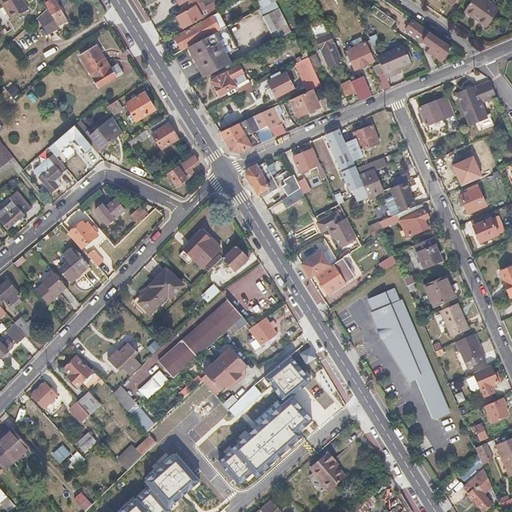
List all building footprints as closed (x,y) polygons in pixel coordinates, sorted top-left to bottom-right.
[(21,0),(0,0),(0,2),(11,21),(28,10),(21,0)] [(204,0),(185,12),(177,17),(183,28),(217,8),(212,1),(207,4),(204,0)] [(180,0),(179,1),(185,12),(204,0),(180,0)] [(500,9),(487,0),(471,0),(464,11),(487,27),(500,9)] [(42,11),(51,26),(57,23),(58,25),(68,19),(57,1),(47,6),(48,8),(42,11)] [(265,7),(258,10),(275,41),(291,32),(275,1),(265,7)] [(320,10),(307,16),(310,24),(324,18),(320,10)] [(324,18),(310,24),(321,48),(318,49),(322,57),(324,56),(329,66),(342,60),(324,18)] [(207,20),(196,26),(204,40),(215,34),(207,20)] [(412,21),(406,31),(430,47),(427,52),(442,61),(445,57),(451,48),(412,21)] [(196,26),(175,37),(183,51),(189,48),(204,40),(196,26)] [(204,40),(189,48),(205,78),(231,64),(227,56),(238,50),(226,28),(215,34),(204,40)] [(363,42),(345,50),(354,71),(372,63),(363,42)] [(404,45),(377,57),(384,73),(387,78),(396,74),(394,71),(400,68),(412,63),(404,45)] [(97,47),(81,57),(100,88),(124,73),(121,69),(119,70),(115,64),(110,68),(97,47)] [(309,56),(302,60),(307,71),(314,68),(309,56)] [(248,80),(240,66),(213,81),(220,96),(237,87),(241,93),(253,86),(249,80),(248,80)] [(271,77),(273,80),(268,83),(276,98),(301,85),(293,70),(289,72),(287,68),(271,77)] [(384,73),(378,76),(384,91),(391,88),(387,78),(384,73)] [(364,78),(352,83),(356,92),(360,101),(372,96),(364,78)] [(351,80),(341,84),(347,96),(356,92),(352,83),(351,80)] [(474,86),(456,94),(470,126),(488,119),(481,103),(496,97),(490,81),(474,88),(474,86)] [(312,89),(291,99),(299,117),(321,107),(312,89)] [(146,93),(126,105),(136,121),(156,109),(146,93)] [(446,97),(419,108),(426,126),(443,119),(454,114),(446,97)] [(118,100),(107,107),(112,114),(122,108),(118,100)] [(283,112),(279,105),(220,133),(231,151),(240,152),(286,133),(280,118),(282,118),(280,114),(283,112)] [(89,131),(84,136),(85,138),(98,154),(117,138),(115,136),(122,130),(114,118),(93,135),(89,131)] [(172,129),(165,119),(130,142),(134,148),(149,139),(152,144),(156,141),(162,151),(179,140),(172,129)] [(446,124),(443,119),(426,126),(428,132),(446,124)] [(84,136),(76,126),(51,149),(58,157),(75,144),(76,146),(85,138),(84,136)] [(340,128),(325,135),(352,196),(352,198),(355,197),(358,203),(369,198),(358,171),(340,128)] [(374,130),(356,137),(362,153),(380,145),(374,130)] [(0,170),(15,158),(2,143),(0,144),(0,170)] [(475,174),(490,168),(482,147),(467,153),(475,174)] [(309,148),(292,156),(299,170),(314,164),(316,162),(309,148)] [(200,164),(194,155),(169,174),(178,187),(196,175),(192,169),(200,164)] [(45,168),(44,166),(36,172),(53,193),(63,184),(58,179),(69,170),(59,158),(54,163),(53,161),(45,168)] [(317,169),(314,170),(319,180),(323,177),(317,162),(316,162),(314,164),(317,169)] [(264,163),(257,166),(267,188),(274,184),(264,163)] [(249,167),(247,173),(258,194),(267,188),(257,166),(257,164),(250,167),(249,167)] [(365,167),(358,171),(369,198),(379,194),(369,172),(368,173),(365,167)] [(300,187),(293,172),(284,178),(286,182),(282,184),(288,194),(300,187)] [(409,181),(406,174),(385,183),(389,190),(405,182),(409,181)] [(389,196),(397,214),(407,210),(416,206),(405,182),(389,190),(387,191),(389,196)] [(303,192),(300,187),(283,198),(285,202),(303,192)] [(479,187),(460,195),(469,214),(474,212),(476,216),(488,211),(486,207),(487,206),(479,187)] [(11,198),(14,202),(0,213),(0,219),(8,229),(33,208),(18,192),(11,198)] [(305,195),(303,192),(285,202),(287,206),(305,195)] [(382,199),(391,217),(396,215),(397,214),(389,196),(382,199)] [(103,205),(96,211),(108,225),(126,210),(117,199),(106,209),(103,205)] [(416,206),(407,210),(410,216),(418,232),(429,227),(425,219),(429,217),(423,203),(416,206)] [(147,214),(142,207),(131,216),(136,222),(147,214)] [(407,210),(397,214),(396,215),(398,221),(410,216),(407,210)] [(336,211),(332,213),(337,220),(340,218),(336,211)] [(321,231),(326,228),(330,234),(333,232),(336,237),(340,244),(358,233),(346,215),(340,218),(337,220),(332,213),(316,223),(321,231)] [(488,213),(471,220),(481,242),(498,235),(491,219),(488,213)] [(498,216),(491,219),(498,235),(505,231),(498,216)] [(379,221),(371,225),(375,237),(384,231),(380,222),(379,221)] [(82,223),(69,233),(82,249),(100,233),(92,224),(87,228),(82,223)] [(222,249),(203,230),(184,248),(203,267),(222,249)] [(434,237),(414,245),(424,268),(442,260),(435,245),(437,244),(434,237)] [(237,246),(224,258),(236,272),(249,260),(237,246)] [(62,259),(67,264),(60,270),(70,283),(89,267),(74,249),(62,259)] [(94,250),(88,255),(97,267),(104,261),(94,250)] [(330,265),(321,251),(301,263),(310,278),(330,265)] [(350,253),(343,257),(346,262),(353,257),(350,253)] [(392,255),(379,261),(380,264),(392,255)] [(396,262),(392,255),(380,264),(382,268),(396,262)] [(333,265),(317,275),(329,294),(345,284),(340,277),(345,274),(342,268),(337,271),(333,265)] [(504,281),(503,282),(510,297),(511,296),(511,266),(500,272),(504,281)] [(167,269),(150,285),(153,288),(139,301),(150,313),(169,294),(171,297),(183,286),(167,269)] [(45,280),(47,283),(38,290),(50,304),(67,289),(54,272),(45,280)] [(447,277),(425,286),(434,306),(455,296),(447,277)] [(21,296),(9,282),(0,288),(0,303),(4,300),(11,308),(14,306),(15,309),(23,302),(19,297),(21,296)] [(220,291),(215,285),(204,296),(209,302),(220,291)] [(378,329),(381,337),(382,337),(409,380),(417,376),(435,417),(449,412),(401,299),(399,300),(394,288),(369,299),(374,311),(372,312),(379,329),(378,329)] [(244,317),(230,301),(183,341),(184,341),(175,349),(179,354),(177,356),(185,365),(196,356),(197,357),(226,332),(244,317)] [(457,304),(440,311),(452,337),(469,329),(457,304)] [(11,318),(15,323),(26,336),(28,338),(38,329),(31,321),(25,326),(15,314),(11,318)] [(253,329),(251,331),(262,347),(279,335),(267,319),(253,329)] [(15,323),(6,329),(18,343),(26,336),(15,323)] [(474,334),(456,342),(465,362),(484,354),(474,334)] [(0,356),(0,357),(6,353),(6,351),(5,350),(11,345),(6,339),(1,343),(0,342),(0,356)] [(84,346),(78,352),(86,361),(92,356),(84,346)] [(129,347),(115,360),(130,376),(142,365),(136,360),(138,357),(129,347)] [(249,367),(232,348),(205,373),(223,392),(230,385),(232,386),(244,375),(242,374),(249,367)] [(77,357),(65,369),(71,374),(67,377),(78,388),(93,373),(77,357)] [(290,357),(263,379),(272,389),(283,403),(291,396),(292,398),(311,383),(309,381),(302,371),(290,357)] [(474,375),(475,376),(480,388),(481,390),(498,382),(491,367),(490,367),(489,365),(478,370),(479,372),(474,375)] [(137,389),(147,399),(168,379),(159,369),(137,389)] [(475,376),(467,380),(471,390),(475,391),(480,388),(475,376)] [(58,395),(46,382),(32,395),(45,408),(58,395)] [(105,383),(102,386),(111,397),(112,395),(114,393),(105,383)] [(92,393),(80,404),(90,415),(102,404),(92,393)] [(230,451),(251,475),(255,479),(302,437),(304,436),(300,432),(306,427),(312,421),(292,398),(291,396),(283,403),(281,404),(256,426),(254,428),(251,431),(233,446),(229,450),(230,451)] [(503,397),(485,405),(492,421),(509,414),(506,407),(507,406),(503,397)] [(475,427),(476,430),(481,441),(488,438),(482,424),(475,427)] [(13,429),(0,439),(0,447),(13,462),(30,447),(13,429)] [(97,440),(89,432),(78,443),(85,451),(97,440)] [(511,438),(497,445),(510,475),(511,474),(511,438)] [(102,443),(85,460),(66,478),(92,504),(99,497),(118,479),(128,469),(102,443)] [(486,443),(476,447),(478,454),(482,463),(490,460),(486,451),(489,450),(486,443)] [(0,464),(5,470),(13,462),(0,447),(0,464)] [(63,447),(54,455),(60,462),(69,454),(63,447)] [(238,486),(251,475),(230,451),(218,461),(217,462),(238,486)] [(336,459),(329,451),(311,468),(330,489),(346,475),(338,465),(334,461),(336,459)] [(150,487),(169,508),(181,498),(185,495),(187,493),(199,482),(200,481),(175,453),(159,467),(144,480),(143,481),(149,488),(150,487)] [(478,454),(472,460),(480,469),(483,466),(482,463),(478,454)] [(483,466),(480,469),(463,487),(486,509),(494,500),(484,490),(491,483),(483,466)] [(137,498),(148,511),(171,511),(172,511),(169,508),(150,487),(137,498)] [(370,503),(368,496),(354,501),(357,511),(360,511),(366,510),(364,505),(370,503)] [(508,496),(498,500),(503,511),(511,508),(511,499),(510,500),(508,496)] [(148,511),(136,498),(135,498),(119,511),(148,511)]
